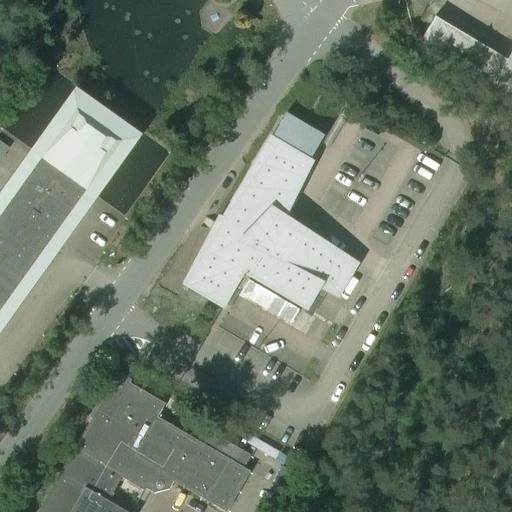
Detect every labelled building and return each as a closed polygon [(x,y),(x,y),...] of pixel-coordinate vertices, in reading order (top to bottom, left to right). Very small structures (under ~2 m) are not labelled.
[(511,48),(490,88),(511,100),(511,48)] [(0,205),(0,317),(126,142),(73,104),(0,205)] [(356,261),(284,213),(319,142),(280,119),(255,164),(185,284),(223,306),(243,271),(306,308),(319,286),(337,294),(356,261)] [(0,140),(0,160),(9,148),(0,140)] [(116,375),(38,511),(127,511),(108,500),(121,477),(144,491),(146,489),(151,480),(165,476),(173,481),(225,511),(226,511),(250,472),(245,468),(251,457),(208,432),(202,443),(157,417),(165,404),(116,375)]
